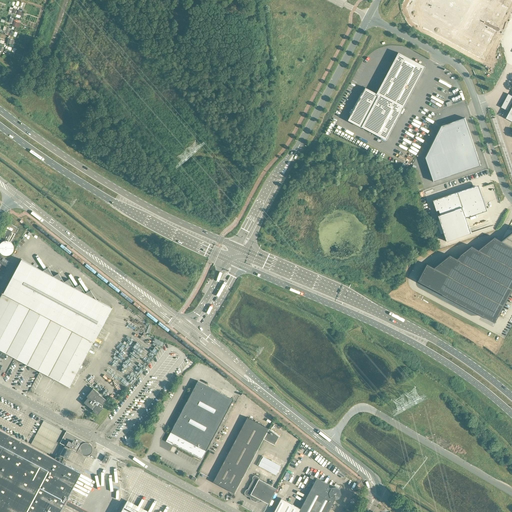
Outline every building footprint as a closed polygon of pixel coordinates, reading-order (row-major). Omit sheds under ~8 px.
[(511,0),(410,0),(407,7),(412,22),(481,59),(511,0)] [(16,16),(23,19),(25,12),(18,10),(16,16)] [(7,36),(6,42),(14,45),(16,39),(7,36)] [(357,106),(351,118),(358,122),(357,125),(386,140),(400,113),(402,114),(405,109),(403,108),(425,67),(398,52),(376,93),(365,87),(359,98),(361,98),(358,104),(357,103),(355,106),(357,106)] [(505,101),(502,107),(508,110),(511,101),(511,95),(510,95),(506,102),(505,101)] [(465,118),(441,126),(425,158),(433,182),(481,166),(465,118)] [(458,192),(432,200),(446,242),(472,233),(467,218),(472,216),(487,211),(485,206),(486,205),(483,198),(482,199),(478,187),(459,194),(458,192)] [(12,231),(4,227),(1,233),(2,233),(5,234),(4,237),(8,239),(12,231)] [(426,264),(417,281),(495,323),(511,291),(511,232),(502,241),(495,237),(479,250),(472,246),(456,259),(449,255),(433,268),(426,264)] [(0,253),(12,254),(13,240),(0,239),(0,253)] [(2,293),(0,297),(0,350),(69,387),(94,342),(112,308),(96,299),(90,290),(85,293),(80,285),(74,288),(69,279),(64,282),(58,273),(53,276),(48,268),(43,271),(21,260),(3,293),(2,293)] [(173,444),(201,459),(233,399),(198,381),(166,441),(172,445),(173,444)] [(106,400),(99,394),(99,393),(93,388),(86,397),(88,398),(84,403),(91,409),(92,408),(93,409),(92,411),(98,415),(103,408),(102,408),(102,407),(103,407),(103,406),(102,405),(106,400)] [(234,493),(264,438),(269,429),(247,417),(213,482),(234,493)] [(64,464),(73,448),(70,446),(62,462),(60,461),(61,459),(56,456),(54,458),(30,445),(0,429),(0,511),(59,511),(81,473),(64,464)] [(279,436),(269,429),(264,438),(274,444),(279,436)] [(77,450),(77,452),(83,455),(84,455),(85,456),(86,456),(87,456),(88,455),(89,455),(90,454),(91,453),(92,452),(92,451),(93,450),(93,449),(93,448),(92,447),(92,446),(91,445),(91,444),(90,444),(90,443),(89,443),(88,442),(87,442),(86,442),(85,442),(71,435),(74,436),(73,438),(72,438),(71,439),(71,440),(72,440),(71,442),(68,440),(67,439),(66,438),(65,437),(65,436),(65,435),(65,434),(65,433),(64,433),(60,441),(70,446),(73,448),(77,450)] [(276,474),(281,465),(262,456),(257,465),(276,474)] [(273,511),(327,511),(334,500),(339,498),(341,494),(340,489),(335,487),(331,488),(328,487),(329,484),(311,475),(309,477),(315,480),(300,508),(281,498),(273,511)] [(246,490),(244,493),(245,493),(245,494),(248,496),(250,496),(251,499),(256,501),(259,500),(259,499),(268,504),(276,489),(259,480),(259,477),(255,476),(254,476),(253,478),(253,480),(248,490),(246,490)] [(142,511),(125,503),(120,511),(142,511)]
